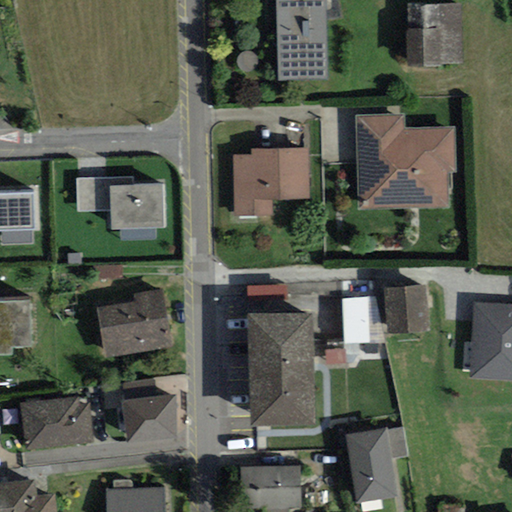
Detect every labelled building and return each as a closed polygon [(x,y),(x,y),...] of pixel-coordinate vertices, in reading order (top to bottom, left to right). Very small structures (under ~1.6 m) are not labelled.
[(329,80),(325,0),(275,0),(278,81),(329,80)] [(463,64),(460,4),(405,6),(407,66),(463,64)] [(403,114),(354,116),(357,210),(447,208),(446,173),(456,173),(454,127),(404,129),(403,114)] [(272,215),(272,200),(308,199),(307,148),(251,150),(251,155),(233,155),(234,216),(272,215)] [(163,184),(132,186),(132,178),(76,179),(77,211),(110,210),(111,231),(165,228),(163,184)] [(33,191),(0,192),(0,229),(2,230),(31,229),(34,228),(33,191)] [(31,243),(31,229),(2,230),(2,244),(31,243)] [(81,254),(67,254),(67,264),(81,264),(81,254)] [(122,266),(99,266),(99,280),(122,279),(122,266)] [(429,331),(425,286),(382,290),(387,336),(429,331)] [(172,347),(161,290),(133,295),(134,302),(97,309),(106,359),(172,347)] [(375,297),(368,298),(369,344),(386,343),(375,297)] [(369,344),(368,298),(341,299),(342,344),(369,344)] [(0,355),(13,355),(12,347),(32,346),(29,300),(0,301),(0,355)] [(511,382),(511,304),(472,303),(468,380),(511,382)] [(314,426),(312,314),(248,315),(250,427),(314,426)] [(123,383),(126,402),(155,398),(153,379),(123,383)] [(126,402),(122,402),(127,443),(176,437),(175,395),(155,398),(126,402)] [(26,451),(93,443),(89,403),(79,404),(78,398),(21,404),(26,451)] [(387,431),(387,428),(345,434),(356,503),(397,497),(391,460),(387,431)] [(387,431),(391,460),(407,457),(403,428),(387,431)] [(299,466),(240,468),(241,511),(262,511),(288,511),(289,510),(301,510),(299,466)] [(0,511),(56,511),(54,494),(37,496),(35,480),(0,484),(0,511)] [(113,481),(113,489),(132,489),(131,480),(113,481)] [(113,489),(106,490),(106,511),(164,511),(163,487),(132,489),(113,489)]
